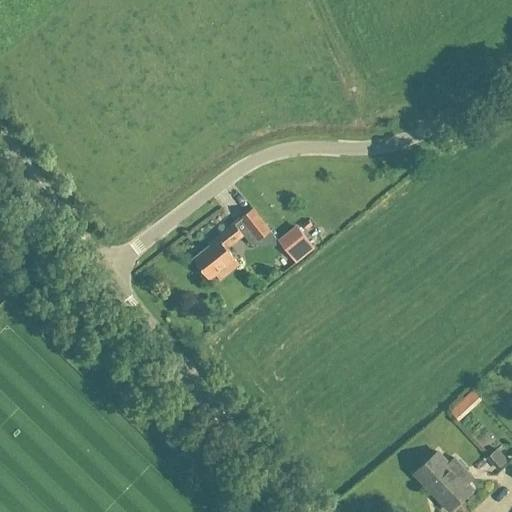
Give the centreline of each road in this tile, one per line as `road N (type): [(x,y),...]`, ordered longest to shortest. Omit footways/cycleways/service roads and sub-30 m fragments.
road 1 (unclassified): [(98,271),(267,154),(397,142),(511,71)]
road 2 (tertiary): [(297,511),(98,271)]
road 3 (tertiary): [(98,271),(0,144)]
